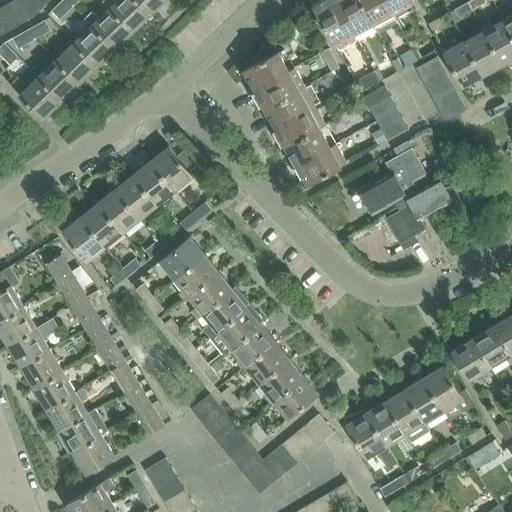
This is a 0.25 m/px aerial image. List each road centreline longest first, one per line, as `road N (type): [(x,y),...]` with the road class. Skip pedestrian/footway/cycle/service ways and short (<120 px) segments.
road 1 (residential): [(511,248),(406,296),(354,284),(165,89)]
road 2 (residential): [(0,204),(165,89)]
road 3 (residential): [(165,89),(262,0)]
